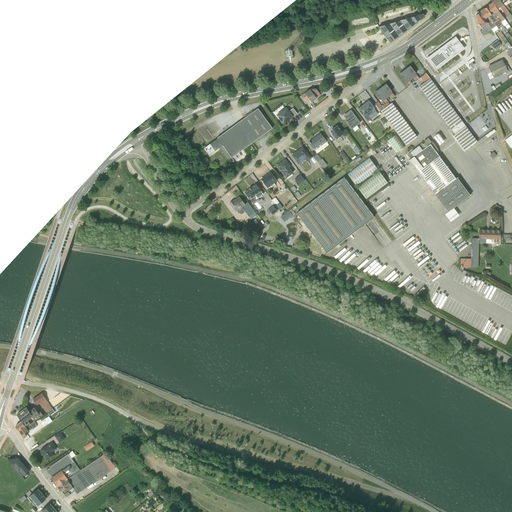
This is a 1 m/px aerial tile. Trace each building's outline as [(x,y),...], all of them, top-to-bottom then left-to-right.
[(509,20),(511,18),(511,16),(508,11),(504,6),(503,4),(499,0),(492,0),(491,1),(492,2),(498,11),(501,9),(509,20)] [(508,24),(492,2),(487,6),(503,27),(508,24)] [(503,27),(487,6),(483,8),(498,29),(500,31),(504,29),(503,27)] [(498,29),(483,8),(479,12),(491,29),(494,32),(498,29)] [(479,31),(482,36),(491,29),(479,12),(478,12),(477,12),(476,12),(475,13),(475,15),(478,23),(480,27),(482,29),(479,31)] [(378,27),(389,43),(425,16),(422,14),(378,27)] [(463,48),(455,38),(427,59),(435,69),(463,48)] [(501,45),(497,40),(491,44),(494,50),(501,45)] [(502,47),(504,51),(505,50),(511,47),(508,42),(504,45),(504,46),(502,47)] [(494,77),(510,70),(508,66),(506,67),(502,60),(489,67),(494,77)] [(415,81),(419,78),(415,74),(416,73),(411,65),(404,70),(411,80),(413,78),(415,81)] [(404,70),(399,74),(401,77),(400,78),(404,82),(405,81),(409,86),(412,84),(410,81),(411,80),(404,70)] [(468,130),(426,74),(421,78),(424,83),(419,87),(455,135),(453,136),(464,150),(466,149),(477,141),(476,139),(468,130)] [(386,83),(380,88),(388,97),(389,96),(391,99),(394,97),(391,92),(392,91),(386,83)] [(310,89),(316,98),(321,94),(322,93),(321,92),(321,91),(320,91),(319,90),(318,88),(310,89)] [(375,104),(380,111),(390,104),(388,102),(388,101),(386,99),(388,97),(380,88),(374,92),(384,104),(381,106),(378,102),(375,104)] [(299,98),(305,105),(307,103),(306,103),(310,100),(311,102),(316,98),(310,89),(304,93),(299,98)] [(375,111),(369,101),(357,109),(367,122),(370,120),(368,116),(375,111)] [(390,104),(380,111),(406,143),(416,136),(392,103),(390,104)] [(272,128),(258,108),(253,112),(252,111),(244,117),(244,118),(217,138),(218,139),(204,149),(209,156),(215,151),(215,150),(219,148),(228,160),(231,158),(272,128)] [(290,119),(297,114),(293,108),(288,111),(286,108),(277,115),(283,123),(289,119),(290,119)] [(351,110),(350,110),(343,115),(346,119),(344,120),(352,129),(360,123),(351,110)] [(343,134),(337,125),(330,131),(333,135),(333,136),(335,140),(335,139),(343,134)] [(326,140),(320,133),(309,142),(315,150),(326,142),(325,141),(326,140)] [(395,135),(387,141),(396,153),(404,147),(395,135)] [(429,141),(406,158),(447,212),(444,214),(450,222),(459,215),(453,208),(470,195),(429,141)] [(302,146),(291,155),(298,165),(305,159),(307,162),(311,158),(302,146)] [(350,162),(342,151),(339,153),(347,164),(350,162)] [(317,154),(314,157),(322,168),(326,165),(322,159),(321,160),(317,154)] [(285,159),(276,166),(286,178),(287,179),(293,175),(292,174),(293,173),(289,168),(291,167),(285,159)] [(377,169),(369,159),(348,174),(356,185),(377,169)] [(270,172),(260,179),(267,188),(268,188),(269,190),(275,185),(274,183),(277,181),(270,172)] [(387,182),(379,172),(357,188),(365,198),(387,182)] [(302,173),(295,178),(299,184),(306,180),(302,173)] [(343,177),(296,213),(326,253),(373,217),(343,177)] [(244,192),(253,204),(255,202),(256,200),(263,194),(256,184),(244,192)] [(233,201),(229,204),(235,212),(237,211),(238,213),(243,210),(251,219),(257,215),(247,202),(244,205),(239,197),(233,201)] [(273,204),(267,210),(272,215),(278,210),(273,204)] [(290,210),(281,216),(284,221),(293,216),(290,210)] [(463,264),(463,267),(478,268),(478,243),(494,244),(494,239),(500,240),(501,230),(479,230),(478,239),(471,238),(471,259),(460,258),(460,264),(463,264)] [(42,406),(48,402),(41,393),(33,399),(37,405),(39,403),(41,406),(42,406)] [(46,412),(52,408),(48,402),(42,406),(46,412)] [(16,414),(21,422),(25,427),(30,424),(27,419),(32,416),(29,411),(26,407),(16,414)] [(32,416),(35,420),(44,414),(44,413),(42,414),(40,411),(38,413),(34,407),(29,411),(32,416)] [(15,426),(23,438),(27,436),(25,433),(32,428),(32,429),(36,426),(33,422),(30,424),(25,427),(21,422),(15,426)] [(65,439),(60,432),(54,436),(59,443),(65,439)] [(87,450),(95,445),(93,441),(84,446),(87,450)] [(40,450),(46,459),(54,454),(52,452),(56,449),(52,442),(40,450)] [(72,451),(49,467),(49,468),(46,470),(49,474),(49,473),(52,477),(51,477),(57,486),(80,471),(71,458),(75,456),(72,451)] [(18,458),(8,460),(19,472),(20,471),(24,476),(29,471),(18,458)] [(77,494),(90,485),(80,471),(57,487),(63,494),(64,494),(66,497),(75,491),(77,494)] [(30,497),(28,498),(35,506),(36,504),(37,506),(46,499),(38,489),(29,496),(30,497)] [(42,511),(56,511),(50,503),(41,510),(42,511)]
